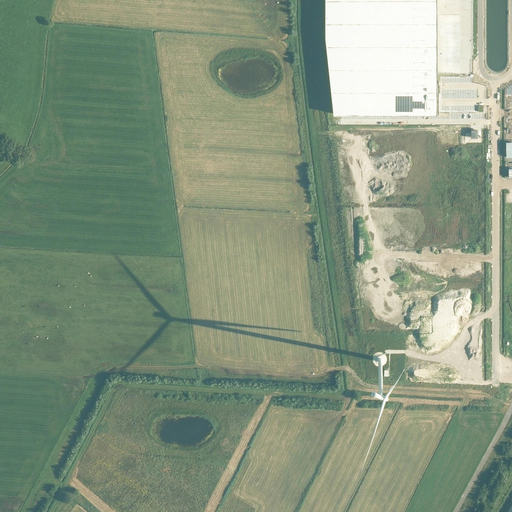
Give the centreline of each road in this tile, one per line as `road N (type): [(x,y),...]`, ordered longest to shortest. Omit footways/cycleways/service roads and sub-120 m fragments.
road 1 (track): [(511,397),(115,385),(52,511)]
road 2 (unclassified): [(495,79),(495,381)]
